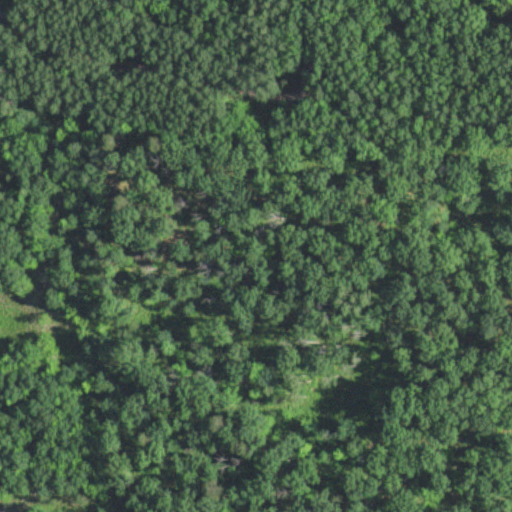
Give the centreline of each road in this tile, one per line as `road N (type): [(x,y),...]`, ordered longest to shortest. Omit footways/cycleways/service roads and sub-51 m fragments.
road 1 (track): [(312,0),(314,70),(302,99),(50,42),(0,9)]
road 2 (track): [(302,99),(511,122)]
